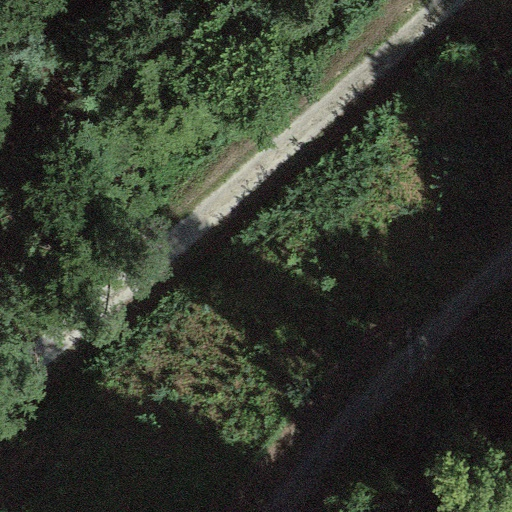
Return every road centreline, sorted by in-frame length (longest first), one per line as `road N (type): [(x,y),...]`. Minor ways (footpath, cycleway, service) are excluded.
road 1 (track): [(463,0),(92,324),(0,394)]
road 2 (track): [(511,254),(415,342),(287,511)]
